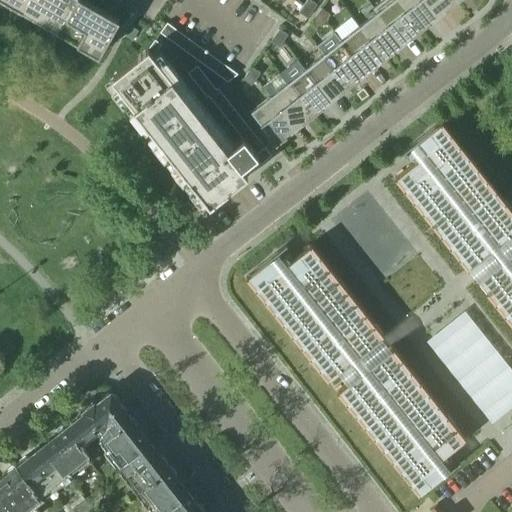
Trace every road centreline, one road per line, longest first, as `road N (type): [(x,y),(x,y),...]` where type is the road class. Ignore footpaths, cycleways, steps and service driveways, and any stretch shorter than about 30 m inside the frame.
road 1 (residential): [(511,3),(504,26),(187,274)]
road 2 (residential): [(372,511),(187,274)]
road 3 (residential): [(149,303),(309,511)]
road 4 (residential): [(0,420),(149,303)]
